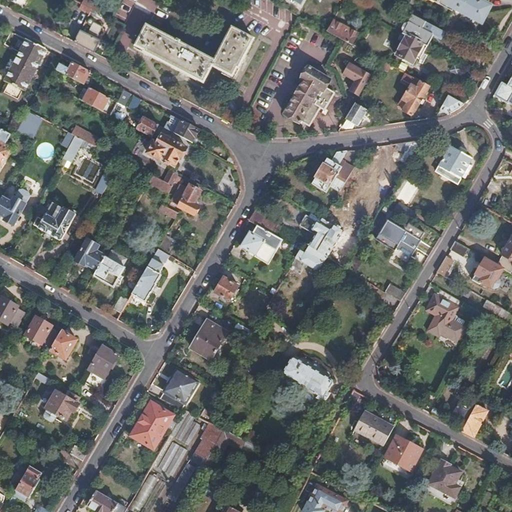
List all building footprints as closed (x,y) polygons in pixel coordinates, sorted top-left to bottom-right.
[(89,0),(73,0),(84,5),(90,8),(92,9),(95,3),(89,0)] [(437,0),(483,24),(493,6),(480,0),(437,0)] [(90,8),(84,5),(81,10),(88,14),(90,8)] [(423,29),(427,22),(414,15),(410,23),(405,25),(403,29),(403,33),(403,34),(404,35),(419,43),(428,47),(434,35),(423,29)] [(335,20),(329,32),(342,39),(356,46),(358,43),(356,41),(360,34),(335,20)] [(76,42),(96,53),(102,41),(98,39),(104,28),(95,23),(89,34),(82,31),(76,42)] [(177,42),(148,27),(137,48),(205,83),(214,66),(235,77),(255,40),(233,29),(216,61),(181,44),(182,42),(178,40),(177,42)] [(421,59),(428,47),(419,43),(404,35),(395,53),(398,54),(397,55),(413,63),(417,57),(421,59)] [(123,36),(117,46),(124,51),(131,42),(123,36)] [(41,47),(28,40),(6,81),(9,83),(4,91),(22,100),(48,50),(41,47)] [(62,64),(58,70),(86,85),(92,73),(73,64),(71,68),(62,64)] [(371,75),(357,67),(351,77),(365,86),(371,75)] [(332,81),(311,68),(303,79),(307,82),(287,115),(301,124),(302,122),(311,128),(323,109),(326,111),(336,94),(328,89),(332,81)] [(428,85),(412,76),(409,82),(412,84),(401,102),(402,103),(406,105),(403,110),(413,116),(431,87),(428,85)] [(496,94),(495,97),(508,104),(509,104),(511,105),(511,78),(508,85),(503,83),(498,91),(496,94)] [(91,87),(83,100),(104,111),(111,98),(108,97),(91,87)] [(132,94),(126,91),(119,103),(126,106),(132,94)] [(465,104),(471,98),(459,92),(455,99),(464,104),(465,104)] [(137,112),(143,100),(136,96),(130,108),(137,112)] [(459,109),(464,104),(455,99),(449,96),(441,109),(449,114),(453,112),(459,109)] [(357,102),(347,119),(359,126),(369,110),(357,102)] [(17,116),(11,127),(19,131),(22,125),(25,120),(17,116)] [(194,142),(201,131),(184,122),(183,121),(174,116),(167,128),(173,131),(194,142)] [(153,137),(161,124),(146,117),(139,130),(153,137)] [(22,125),(19,131),(30,137),(34,131),(22,125)] [(76,136),(84,140),(94,145),(96,146),(100,139),(77,127),(73,134),(76,136)] [(3,131),(0,135),(0,153),(10,160),(16,150),(8,146),(13,137),(3,131)] [(62,146),(69,149),(76,136),(73,134),(69,132),(62,146)] [(188,148),(163,135),(158,144),(155,143),(149,153),(162,160),(163,159),(176,166),(181,157),(183,158),(188,148)] [(69,149),(64,159),(71,163),(84,140),(76,136),(69,149)] [(408,152),(414,141),(398,143),(396,149),(408,152)] [(452,146),(440,166),(449,171),(461,179),(473,159),(452,146)] [(349,151),(338,153),(332,162),(329,159),(314,184),(328,192),(331,187),(341,192),(347,182),(338,177),(341,171),(344,172),(347,166),(345,165),(343,168),(340,166),(349,151)] [(10,160),(0,153),(0,168),(4,170),(10,160)] [(449,171),(440,166),(437,171),(458,184),(461,179),(449,171)] [(120,173),(109,167),(105,174),(113,178),(116,180),(120,173)] [(338,177),(347,182),(350,176),(344,172),(341,171),(338,177)] [(174,186),(177,180),(180,176),(172,172),(167,182),(174,186)] [(113,178),(105,174),(96,189),(103,194),(113,178)] [(170,194),(174,186),(167,182),(155,176),(151,184),(170,194)] [(189,190),(182,186),(173,202),(180,206),(179,207),(195,216),(200,207),(195,204),(202,191),(191,186),(189,190)] [(0,203),(0,214),(6,218),(5,221),(15,227),(27,206),(15,199),(13,203),(3,198),(0,203)] [(402,201),(396,210),(414,221),(415,218),(419,212),(402,201)] [(164,204),(160,210),(175,219),(179,213),(164,204)] [(62,242),(74,220),(62,213),(61,214),(51,209),(44,221),(39,218),(35,225),(40,228),(39,229),(46,234),(47,233),(53,236),(53,237),(62,242)] [(277,224),(256,211),(255,213),(250,221),(258,226),(271,233),(276,225),(277,224)] [(325,219),(314,213),(310,218),(307,216),(301,227),(317,236),(311,246),(320,252),(335,225),(325,219)] [(402,228),(389,220),(378,239),(396,250),(398,247),(411,255),(425,232),(410,223),(407,227),(404,225),(402,228)] [(294,235),(276,225),(271,233),(283,240),(293,246),(294,245),(298,239),(294,235)] [(325,254),(329,257),(338,242),(354,250),(360,240),(335,225),(320,252),(325,254)] [(271,233),(258,226),(253,234),(251,232),(242,247),(256,255),(255,256),(268,264),(283,240),(271,233)] [(159,250),(170,256),(178,244),(167,237),(159,250)] [(504,270),(511,274),(511,272),(511,238),(496,266),(504,270)] [(302,241),(298,239),(294,245),(298,248),(302,241)] [(89,264),(99,270),(107,257),(98,252),(101,248),(89,241),(78,260),(88,266),(89,264)] [(455,242),(451,249),(463,256),(467,249),(455,242)] [(320,272),(329,257),(325,254),(320,252),(311,246),(307,253),(302,250),(297,258),(291,269),(299,273),(305,263),(320,272)] [(166,264),(170,256),(159,250),(143,278),(141,281),(136,289),(133,295),(147,303),(162,276),(159,274),(164,267),(159,263),(160,261),(166,264)] [(347,267),(353,256),(348,253),(341,264),(347,267)] [(446,256),(437,272),(445,276),(453,260),(446,256)] [(97,276),(115,286),(126,268),(108,257),(107,257),(99,270),(97,276)] [(496,266),(485,259),(482,264),(481,264),(478,269),(478,270),(475,276),(481,279),(480,282),(491,288),(491,287),(494,289),(498,287),(500,284),(500,280),(498,280),(504,270),(496,266)] [(250,280),(238,272),(234,278),(247,286),(250,280)] [(132,287),(136,289),(141,281),(137,279),(133,280),(131,283),(132,287)] [(241,287),(226,279),(217,294),(231,303),(241,287)] [(472,292),(452,281),(449,287),(468,298),(472,292)] [(395,285),(390,294),(402,301),(407,294),(408,293),(395,285)] [(462,302),(440,289),(437,296),(436,295),(428,310),(437,315),(428,331),(439,337),(441,334),(456,342),(464,328),(461,326),(464,322),(458,318),(455,323),(451,320),(462,302)] [(115,309),(122,313),(130,300),(123,296),(115,309)] [(21,307),(6,299),(0,308),(0,319),(11,326),(12,324),(19,328),(27,314),(20,310),(21,307)] [(503,309),(487,300),(483,306),(505,319),(509,313),(503,309)] [(56,327),(40,318),(29,337),(44,346),(47,342),(54,346),(61,334),(54,329),(56,327)] [(272,326),(281,331),(285,324),(276,319),(272,326)] [(229,332),(210,320),(194,349),(213,360),(229,332)] [(498,327),(486,322),(485,326),(496,331),(498,327)] [(237,331),(249,338),(254,330),(241,324),(237,331)] [(293,339),(298,331),(285,324),(281,331),(280,332),(293,339)] [(505,327),(501,329),(505,339),(509,337),(505,327)] [(80,341),(64,332),(53,351),(69,360),(80,341)] [(100,354),(104,345),(99,342),(95,343),(93,346),(94,350),(100,354)] [(121,356),(104,345),(100,354),(90,370),(107,379),(121,356)] [(296,389),(321,404),(323,401),(329,399),(333,392),(330,390),(334,382),(334,379),(332,377),(333,376),(332,372),(323,366),(326,363),(317,357),(315,360),(304,353),(300,356),(289,374),(295,378),(293,383),(298,386),(296,389)] [(289,374),(300,356),(298,355),(294,356),(285,370),(286,373),(289,374)] [(511,361),(507,360),(498,386),(510,390),(511,383),(511,361)] [(181,371),(164,399),(184,409),(200,383),(181,371)] [(317,409),(321,404),(296,389),(295,391),(298,393),(297,396),(297,399),(298,401),(310,409),(314,411),(317,409)] [(76,393),(73,392),(70,397),(59,390),(45,414),(46,418),(52,421),(56,421),(60,414),(69,419),(74,410),(76,411),(81,402),(80,402),(82,397),(76,393)] [(458,429),(474,437),(487,412),(477,406),(462,399),(453,415),(462,421),(458,429)] [(176,416),(154,402),(133,436),(156,450),(176,416)] [(433,408),(430,414),(443,421),(447,415),(433,408)] [(187,410),(173,434),(191,444),(202,424),(195,420),(198,415),(187,410)] [(385,446),(395,427),(365,412),(355,431),(385,446)] [(448,424),(455,427),(458,422),(451,418),(448,424)] [(196,459),(206,466),(210,459),(215,451),(226,429),(212,422),(208,430),(209,430),(205,436),(208,437),(196,459)] [(240,436),(226,429),(215,451),(224,456),(231,444),(243,450),(244,448),(249,440),(240,436)] [(243,429),(240,436),(249,440),(259,445),(264,436),(253,430),(251,434),(243,429)] [(352,436),(382,452),(385,446),(355,431),(352,436)] [(423,450),(398,436),(385,459),(412,472),(423,450)] [(249,440),(244,448),(255,455),(260,446),(259,445),(249,440)] [(181,445),(175,442),(161,467),(166,470),(181,445)] [(78,446),(74,454),(86,461),(91,453),(78,446)] [(189,450),(183,447),(169,472),(174,475),(189,450)] [(86,461),(74,454),(69,462),(81,469),(86,461)] [(206,466),(203,472),(209,475),(216,462),(210,459),(206,466)] [(451,465),(442,460),(429,484),(455,497),(460,487),(455,484),(461,472),(450,467),(451,465)] [(198,467),(191,462),(171,497),(178,501),(198,467)] [(32,466),(27,463),(16,479),(23,483),(32,466)] [(33,467),(12,503),(15,506),(20,498),(26,501),(29,496),(31,498),(42,480),(41,479),(45,474),(33,467)] [(160,478),(153,474),(133,508),(141,511),(160,478)] [(152,511),(170,483),(163,479),(143,511),(152,511)] [(126,511),(129,508),(100,491),(94,499),(92,498),(88,503),(91,505),(90,506),(99,511),(97,511),(126,511)] [(330,511),(355,511),(335,502),(330,511)]
